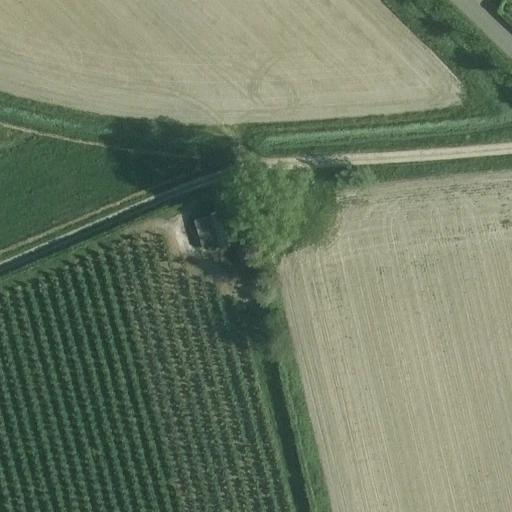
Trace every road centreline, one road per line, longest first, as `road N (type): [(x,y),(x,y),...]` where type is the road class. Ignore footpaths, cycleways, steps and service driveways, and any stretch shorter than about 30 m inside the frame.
road 1 (track): [(0,273),(235,174),(285,165)]
road 2 (residential): [(285,165),(511,147)]
